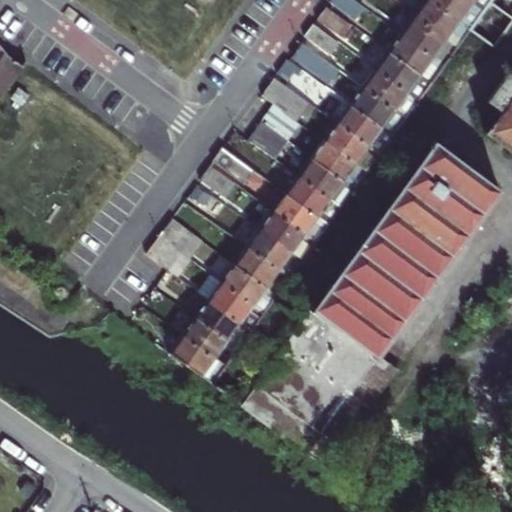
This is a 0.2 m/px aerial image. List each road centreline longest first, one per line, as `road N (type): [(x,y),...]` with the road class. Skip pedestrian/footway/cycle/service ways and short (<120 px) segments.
road 1 (residential): [(206,138),(18,0)]
road 2 (residential): [(206,138),(91,296)]
road 3 (residential): [(309,0),(206,138)]
